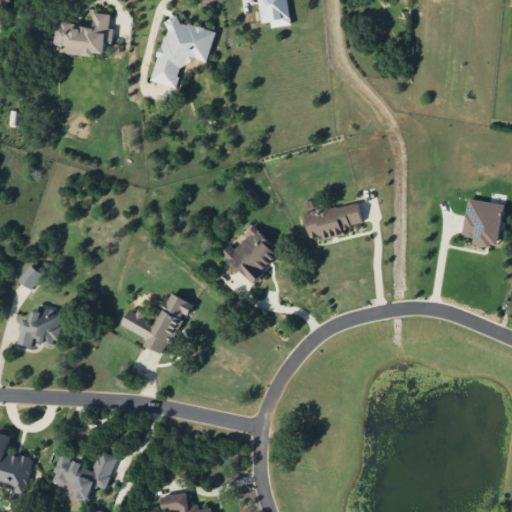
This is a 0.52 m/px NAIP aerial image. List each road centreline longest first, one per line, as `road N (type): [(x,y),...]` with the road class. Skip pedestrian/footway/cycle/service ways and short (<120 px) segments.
road 1 (residential): [(271,511),(260,462),(271,401),(322,335),(413,308),(460,315),(511,337)]
road 2 (residential): [(0,396),(147,404),(264,429)]
